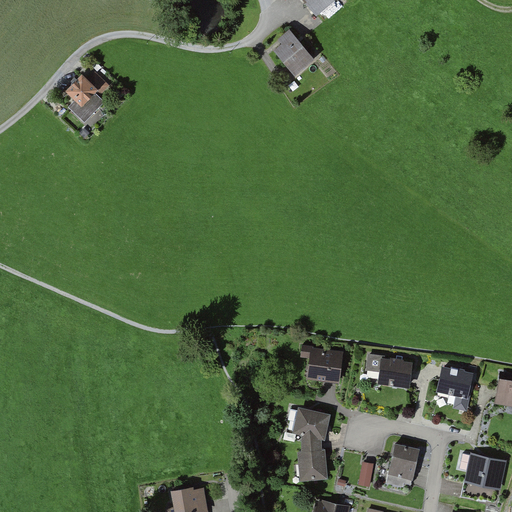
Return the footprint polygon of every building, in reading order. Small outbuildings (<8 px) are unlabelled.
[(299,0),(316,20),(339,0),(299,0)] [(273,52),(295,81),(314,66),(292,37),(273,52)] [(69,107),(85,122),(105,100),(100,95),(110,85),(95,71),(89,78),(82,72),(66,89),(77,99),(69,107)] [(341,384),(345,350),(304,346),(302,359),(311,360),(309,381),(341,384)] [(411,389),(415,364),(384,360),(381,385),(411,389)] [(469,412),(476,373),(443,368),(439,395),(458,398),(456,410),(469,412)] [(511,407),(511,376),(501,374),(495,404),(511,407)] [(326,436),(330,416),(297,409),(292,436),(300,437),(301,444),(322,442),(326,436)] [(322,442),(301,444),(301,451),(298,451),(301,481),(329,479),(326,450),(323,450),(322,442)] [(415,482),(421,450),(395,445),(389,476),(415,482)] [(500,494),(507,461),(470,454),(464,487),(500,494)] [(371,487),(375,465),(362,463),(358,485),(371,487)] [(208,511),(204,487),(172,493),(175,510),(167,511),(208,511)] [(349,511),(350,505),(320,499),(317,511),(349,511)]
